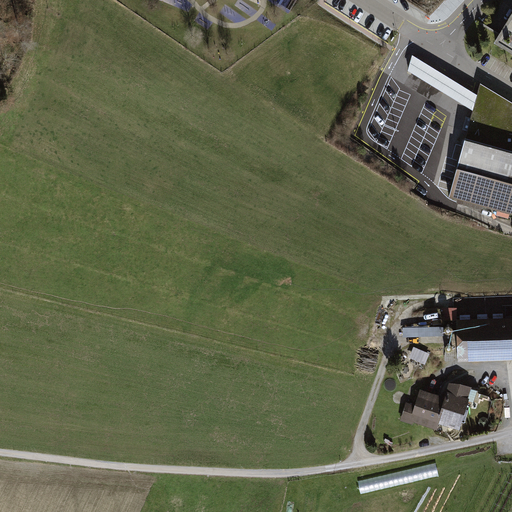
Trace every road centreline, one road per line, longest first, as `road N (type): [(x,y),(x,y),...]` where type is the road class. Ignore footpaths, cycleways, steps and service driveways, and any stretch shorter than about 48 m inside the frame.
road 1 (track): [(359,464),(263,473),(0,452)]
road 2 (unclassified): [(511,431),(359,464)]
